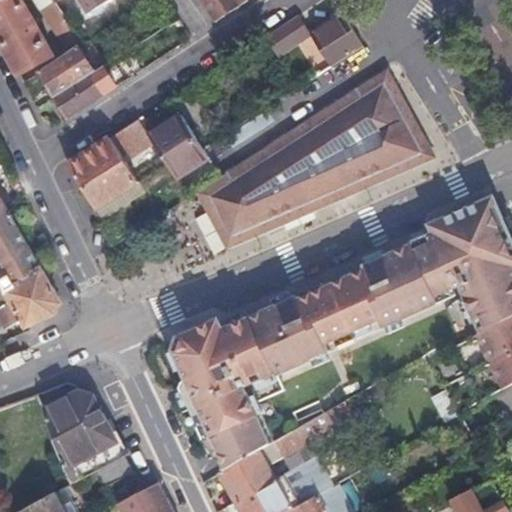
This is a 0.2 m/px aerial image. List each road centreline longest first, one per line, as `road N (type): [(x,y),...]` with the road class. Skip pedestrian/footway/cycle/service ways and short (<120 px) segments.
road 1 (residential): [(506,165),(106,333)]
road 2 (residential): [(29,167),(277,0)]
road 3 (residential): [(188,511),(106,333)]
road 4 (unclassified): [(106,333),(29,167)]
